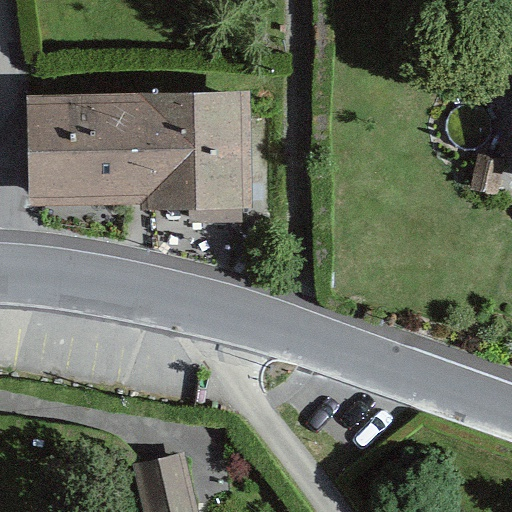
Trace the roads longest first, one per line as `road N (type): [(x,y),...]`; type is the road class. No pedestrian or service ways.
road 1 (tertiary): [(5,273),(167,299),(511,414)]
road 2 (residential): [(5,273),(0,17)]
